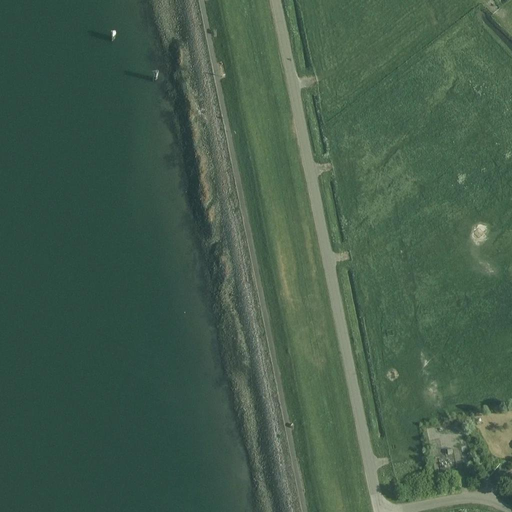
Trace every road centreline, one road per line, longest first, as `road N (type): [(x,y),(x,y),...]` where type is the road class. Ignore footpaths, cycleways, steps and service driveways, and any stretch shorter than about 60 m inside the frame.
road 1 (tertiary): [(379,511),(275,0)]
road 2 (unclassified): [(510,511),(474,498),(394,511)]
